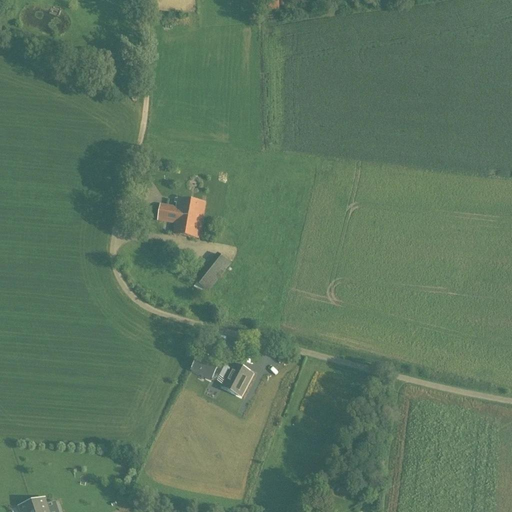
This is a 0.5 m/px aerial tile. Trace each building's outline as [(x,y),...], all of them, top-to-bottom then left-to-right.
[(279,2),(281,2),(281,0),(262,0),(263,3),(265,3),(266,11),(279,11),(279,2)] [(147,188),(138,186),(136,194),(146,196),(147,188)] [(174,225),(172,236),(199,240),(205,205),(178,200),(177,209),(160,206),(158,222),(174,225)] [(190,268),(193,289),(234,283),(230,262),(190,268)] [(211,381),(216,372),(220,365),(220,364),(213,360),(212,361),(207,358),(207,357),(200,353),(191,371),(211,381)] [(230,371),(220,365),(216,372),(226,378),(221,387),(240,397),(252,375),(233,365),(230,371)] [(352,478),(343,473),(336,487),(345,491),(352,478)] [(48,511),(45,499),(31,503),(34,511),(48,511)] [(34,511),(31,503),(18,507),(19,511),(34,511)]
